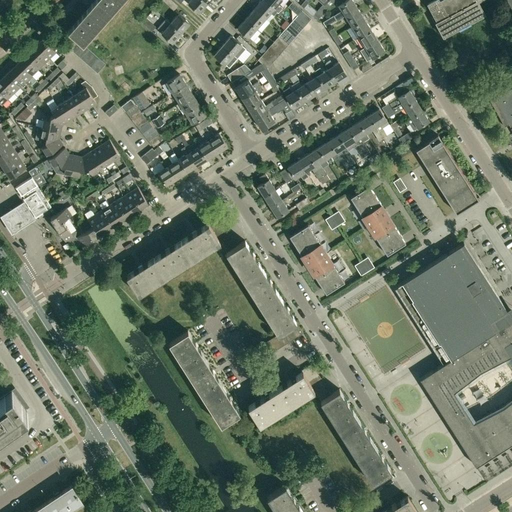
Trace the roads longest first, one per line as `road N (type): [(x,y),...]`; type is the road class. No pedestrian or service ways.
road 1 (primary): [(114,428),(0,252)]
road 2 (residential): [(325,339),(224,173)]
road 3 (residential): [(253,154),(413,51)]
road 4 (residential): [(253,154),(194,55),(197,39),(233,0)]
road 5 (primary): [(0,289),(98,439)]
road 6 (residential): [(503,194),(413,51)]
road 7 (residential): [(325,339),(253,385),(208,318)]
road 8 (residential): [(413,475),(325,339)]
road 9 (residential): [(60,279),(169,208)]
